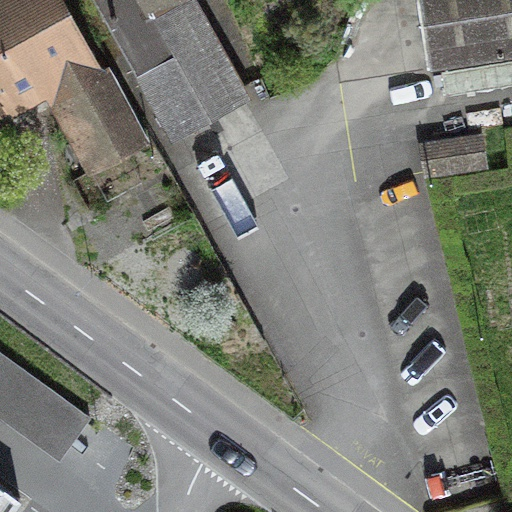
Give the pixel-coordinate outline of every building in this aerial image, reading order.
[(107,74),(99,78),(57,0),(0,0),(0,98),(38,78),(89,171),(143,141),(107,74)] [(239,98),(183,0),(93,0),(170,135),(239,98)] [(511,0),(415,0),(426,70),(511,56),(511,0)] [(482,167),(477,137),(417,146),(422,176),(482,167)] [(0,417),(54,457),(86,414),(0,351),(0,417)] [(0,511),(14,511),(24,499),(0,481),(0,511)]
